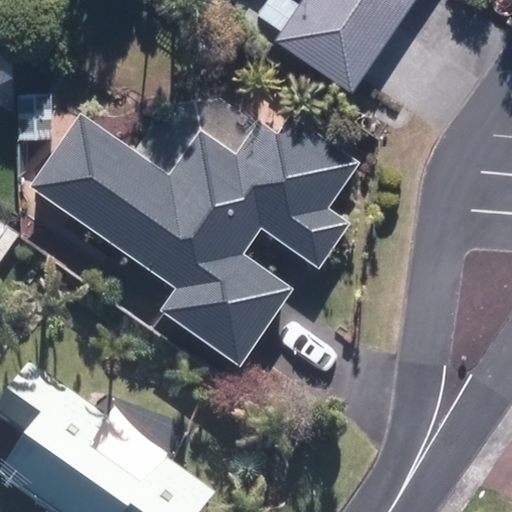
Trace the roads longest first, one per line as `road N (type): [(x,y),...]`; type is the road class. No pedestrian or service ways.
road 1 (residential): [(388,511),(419,380),(451,172),(511,89)]
road 2 (residential): [(487,397),(392,511)]
